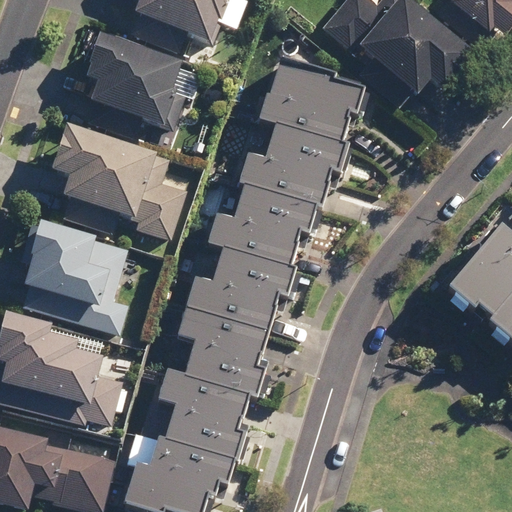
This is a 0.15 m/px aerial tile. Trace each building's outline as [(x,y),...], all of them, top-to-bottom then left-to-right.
[(146,0),(149,1),(135,38),(185,58),(192,38),(219,48),(235,5),(245,9),(248,0),(146,0)] [(481,58),(409,0),(390,0),(383,9),(372,0),(356,0),(327,36),(355,58),(360,51),(374,63),(363,77),(404,110),(417,93),(427,101),(440,85),(451,94),(481,58)] [(511,0),(456,0),(442,17),(485,52),(500,33),(511,42),(511,0)] [(188,64),(108,38),(93,83),(102,86),(88,128),(138,144),(146,120),(174,129),(177,121),(187,124),(202,77),(186,71),(188,64)] [(275,131),(341,151),(351,118),(359,120),(366,96),(278,69),(260,126),(275,131)] [(163,158),(71,129),(56,175),(81,183),(69,221),(118,237),(122,225),(174,242),(189,195),(155,184),(163,158)] [(244,192),(318,215),(323,217),(334,179),(343,182),(352,154),(341,151),(275,131),(264,169),(244,162),(236,189),(244,192)] [(223,256),(291,273),(301,239),(309,242),(318,215),(244,192),(232,230),(210,223),(202,250),(223,256)] [(46,230),(38,227),(27,266),(39,269),(27,311),(136,342),(143,315),(109,305),(114,285),(120,286),(129,254),(102,246),(104,239),(48,223),(46,230)] [(511,228),(455,293),(480,314),(485,307),(502,322),(498,327),(511,339),(511,228)] [(185,314),(272,341),(284,303),(292,305),(301,276),(291,273),(223,256),(212,289),(194,284),(185,314)] [(186,383),(251,403),(258,406),(268,375),(262,373),(272,341),(185,314),(174,347),(195,353),(186,383)] [(59,328),(14,317),(2,370),(16,374),(7,411),(85,430),(87,421),(117,428),(121,413),(126,414),(132,388),(105,382),(110,363),(79,356),(82,343),(57,337),(59,328)] [(168,445),(240,467),(249,438),(241,435),(251,403),(186,383),(165,377),(156,407),(177,414),(168,445)] [(54,441),(0,429),(0,505),(31,511),(38,511),(44,486),(81,494),(78,511),(80,511),(105,511),(118,455),(74,446),(72,454),(52,449),(54,441)] [(240,467),(168,445),(168,446),(158,443),(149,474),(137,470),(126,508),(140,511),(209,511),(214,496),(218,498),(221,489),(232,493),(240,467)]
